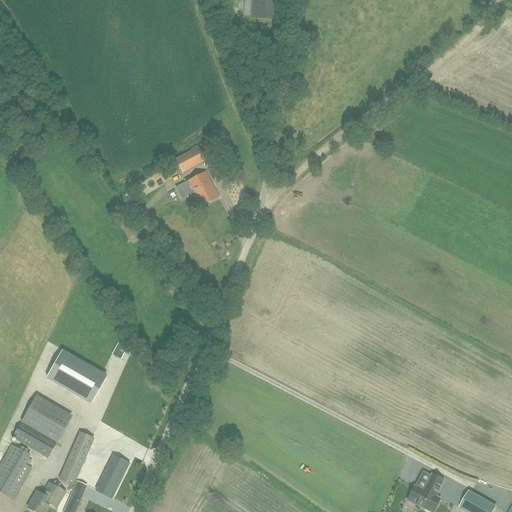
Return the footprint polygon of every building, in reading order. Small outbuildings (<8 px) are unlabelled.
[(252,0),(251,17),(274,20),(275,0),(252,0)] [(182,173),(206,161),(199,148),(176,160),(182,173)] [(200,207),(218,198),(206,173),(188,182),(200,207)] [(129,240),(138,234),(126,216),(117,221),(129,240)] [(118,346),(113,354),(122,359),(127,351),(118,346)] [(47,379),(91,404),(106,378),(62,352),(47,379)] [(55,413),(43,435),(57,443),(69,422),(55,413)] [(13,437),(48,458),(56,445),(20,424),(13,437)] [(68,460),(82,466),(93,439),(80,433),(68,460)] [(11,447),(0,467),(0,494),(13,501),(31,469),(24,466),(29,457),(11,447)] [(98,471),(106,451),(97,447),(88,467),(98,471)] [(114,457),(100,494),(117,500),(131,464),(114,457)] [(285,477),(291,473),(284,464),(279,468),(285,477)] [(436,497),(437,493),(443,481),(432,475),(424,491),(415,487),(408,501),(429,511),(433,511),(440,499),(436,497)] [(75,511),(87,485),(78,481),(64,511),(75,511)] [(28,509),(32,511),(44,511),(49,504),(56,508),(65,493),(49,484),(43,496),(37,493),(28,509)] [(492,511),(495,507),(470,493),(460,509),(466,511),(492,511)]
